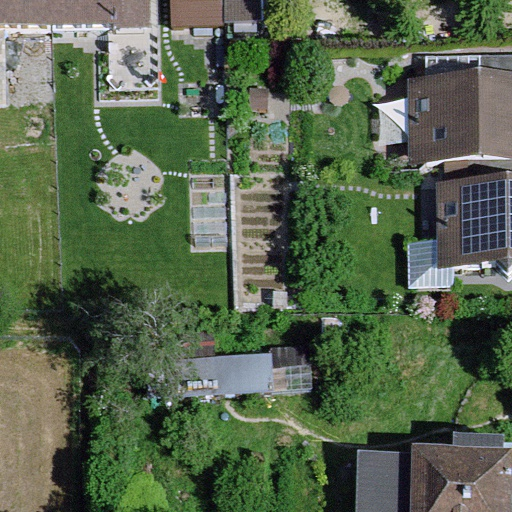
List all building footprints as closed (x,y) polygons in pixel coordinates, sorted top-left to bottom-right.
[(0,0),(0,43),(134,33),(131,0),(0,0)] [(186,0),(188,37),(218,36),(218,27),(259,26),(257,0),(186,0)] [(511,88),(406,89),(406,178),(511,177),(511,88)] [(511,192),(432,193),(433,279),(511,278),(511,192)] [(511,511),(511,455),(443,454),(442,470),(356,469),(355,511),(511,511)]
